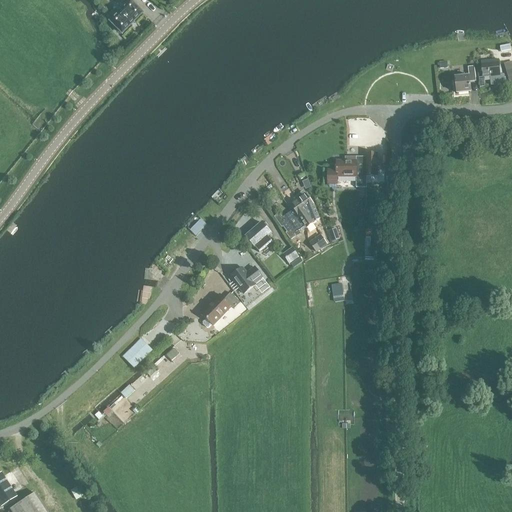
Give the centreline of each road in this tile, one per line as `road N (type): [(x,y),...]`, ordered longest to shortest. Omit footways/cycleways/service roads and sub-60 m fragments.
road 1 (unclassified): [(0,434),(42,412),(120,344),(256,172),(289,142),(329,117),(395,110)]
road 2 (unclassified): [(398,511),(395,110)]
road 3 (tertiary): [(199,0),(68,129),(0,220)]
